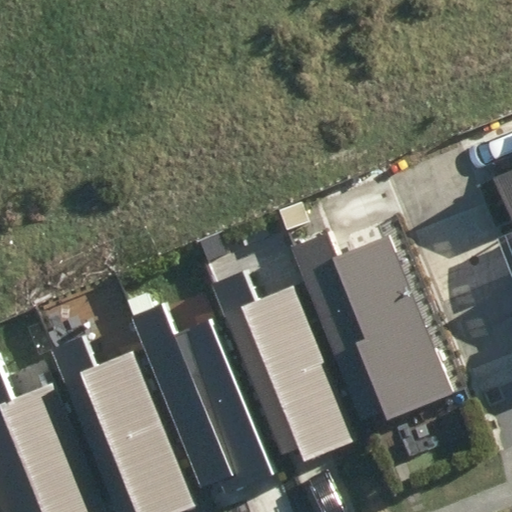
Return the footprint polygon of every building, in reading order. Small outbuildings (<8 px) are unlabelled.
[(371,325),(351,333),(383,414),(458,385),(396,228),(341,249),(371,325)] [(260,256),(227,268),(297,452),(361,428),(300,270),(269,282),(260,256)] [(179,287),(145,300),(216,485),(282,460),(220,301),(189,313),(179,287)] [(96,324),(61,337),(128,511),(159,511),(199,497),(137,338),(106,350),(96,324)] [(7,349),(0,351),(0,434),(29,511),(105,511),(48,363),(17,375),(7,349)]
